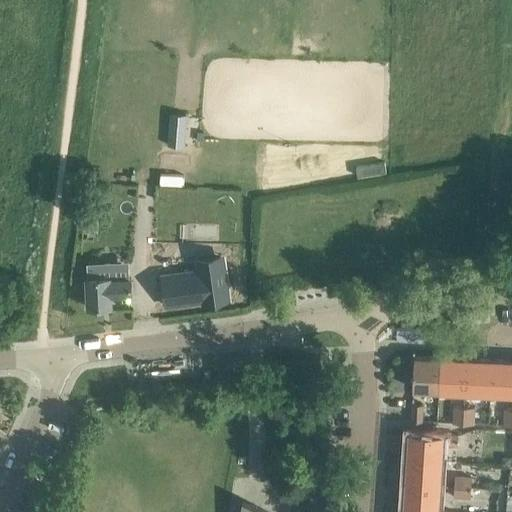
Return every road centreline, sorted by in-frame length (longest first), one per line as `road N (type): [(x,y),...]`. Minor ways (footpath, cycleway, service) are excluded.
road 1 (unclassified): [(46,362),(360,313)]
road 2 (residential): [(361,511),(360,313)]
road 3 (residential): [(2,511),(39,431),(50,390),(46,362)]
road 4 (unclassified): [(360,313),(511,297)]
